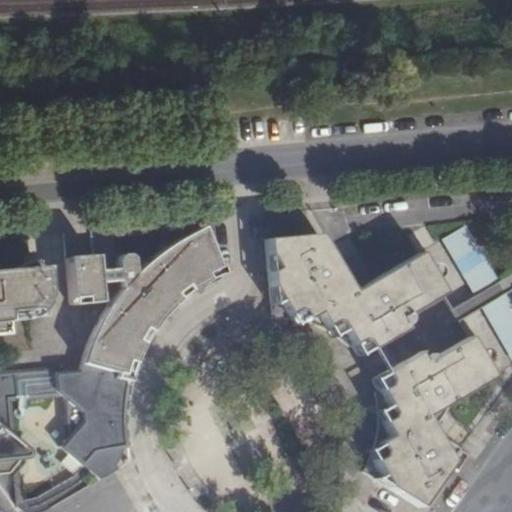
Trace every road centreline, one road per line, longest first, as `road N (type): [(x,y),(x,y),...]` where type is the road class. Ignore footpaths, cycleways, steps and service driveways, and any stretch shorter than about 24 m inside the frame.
road 1 (residential): [(174,511),(137,435),(138,391),(157,344),(188,310),(243,286),(237,159)]
road 2 (residential): [(511,133),(237,159)]
road 3 (residential): [(237,159),(0,182)]
